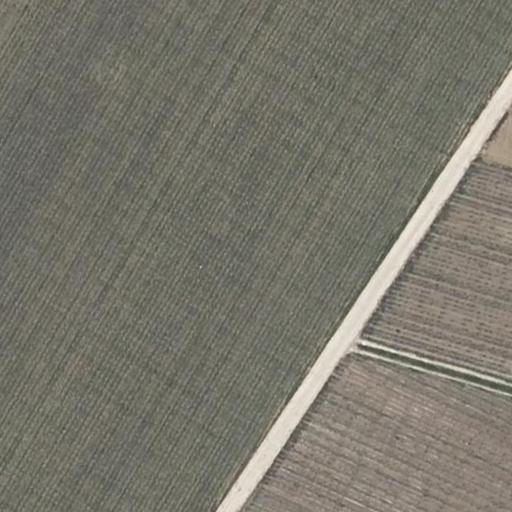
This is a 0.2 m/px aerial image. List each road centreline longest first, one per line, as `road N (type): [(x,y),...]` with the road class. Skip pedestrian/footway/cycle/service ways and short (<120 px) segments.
road 1 (unclassified): [(227,511),(511,82)]
road 2 (track): [(343,337),(511,387)]
